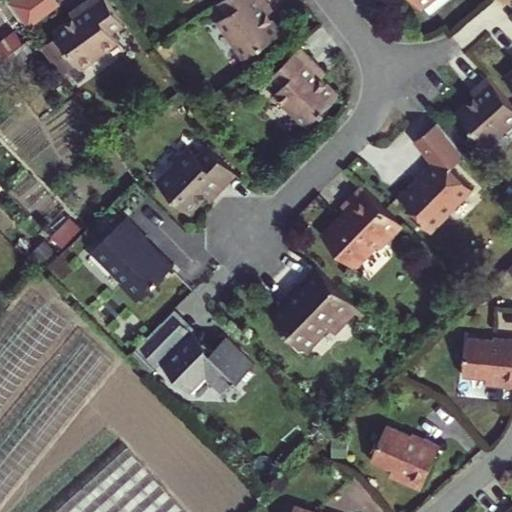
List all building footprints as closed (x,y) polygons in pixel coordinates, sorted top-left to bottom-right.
[(58,0),(15,0),(11,4),(29,30),(63,6),(58,0)] [(43,49),(63,78),(80,66),(83,70),(119,44),(111,33),(124,24),(107,0),(89,0),(77,9),(81,15),(75,19),(56,33),(59,37),(43,49)] [(263,0),(223,0),(218,3),(226,16),(217,22),(242,60),(279,34),(267,17),(263,11),(268,7),(263,0)] [(263,11),(267,17),(272,13),(268,7),(263,11)] [(71,14),(75,19),(81,15),(77,9),(71,14)] [(38,54),(27,39),(0,60),(0,71),(6,79),(38,54)] [(299,49),(272,76),(283,88),(274,96),(306,129),(319,115),(321,118),(325,114),(323,111),(337,98),(322,82),(316,77),(322,72),(299,49)] [(316,77),(322,82),(327,77),(322,72),(316,77)] [(453,117),(484,150),(511,122),(511,103),(487,77),(474,88),(479,93),(475,97),(453,117)] [(470,92),(475,97),(479,93),(474,88),(470,92)] [(465,155),(438,122),(416,141),(435,165),(420,179),(416,179),(400,195),(411,206),(411,212),(431,231),(449,212),(448,210),(471,186),(451,166),(465,155)] [(199,160),(191,152),(159,184),(190,215),(206,199),(212,194),(217,199),(238,177),(210,150),(199,160)] [(403,224),(364,186),(343,207),(347,211),(324,234),(356,266),(379,242),(382,245),(403,224)] [(212,194),(206,199),(212,205),(218,200),(217,199),(212,194)] [(139,299),(173,266),(153,246),(151,248),(143,239),(148,234),(129,214),(93,249),(123,280),(122,282),(139,299)] [(78,229),(69,220),(57,233),(65,241),(78,229)] [(176,263),(148,234),(143,239),(151,248),(153,246),(173,266),(176,263)] [(358,308),(317,267),(297,286),(300,290),(289,301),(288,300),(272,316),(288,333),(288,339),(298,349),(306,349),(332,323),(338,328),(354,312),(358,308)] [(358,308),(354,312),(363,321),(367,316),(358,308)] [(184,340),(192,332),(195,330),(175,311),(164,321),(184,340)] [(234,388),(241,381),(247,386),(256,376),(251,371),(256,366),(226,337),(212,352),(192,332),(184,340),(164,321),(127,359),(147,379),(161,364),(192,394),(206,379),(222,394),(231,386),(234,388)] [(511,387),(511,340),(507,340),(507,342),(468,338),(465,377),(487,379),(487,385),(511,387)] [(390,476),(421,489),(441,447),(424,440),(424,441),(387,425),(371,461),(393,471),(390,476)] [(185,511),(128,448),(54,511),(185,511)]
